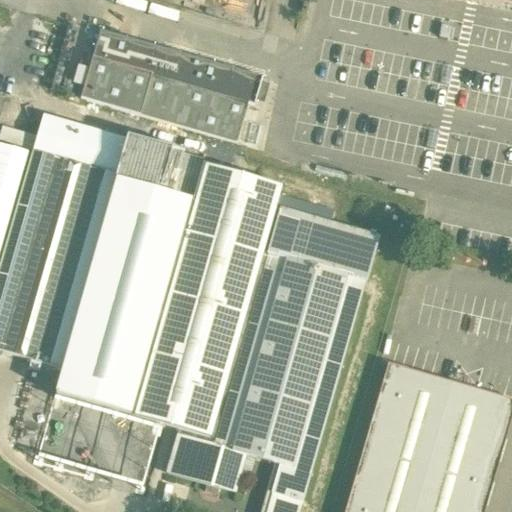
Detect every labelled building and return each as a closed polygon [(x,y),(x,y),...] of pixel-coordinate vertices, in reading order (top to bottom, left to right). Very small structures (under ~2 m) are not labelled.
[(100,34),(92,60),(248,105),(248,106),(254,107),(262,80),(100,34)] [(236,146),(243,122),(260,127),(264,111),(257,108),(254,107),(248,106),(248,105),(92,60),(81,101),(236,146)] [(74,87),(74,70),(64,70),(64,87),(74,87)] [(43,120),(0,270),(0,355),(61,373),(61,372),(60,372),(115,182),(124,150),(127,141),(43,120)] [(127,141),(124,150),(115,182),(192,204),(203,167),(204,161),(127,141)] [(282,189),(203,167),(192,204),(131,420),(159,428),(179,433),(167,475),(207,486),(205,493),(216,497),(218,489),(234,494),(245,458),(280,468),(267,511),(300,511),(365,285),(366,285),(379,240),(300,217),(303,205),(279,198),(282,189)] [(131,420),(192,204),(115,182),(60,372),(61,372),(61,373),(54,397),(37,463),(141,493),(159,428),(131,420)] [(484,511),(511,419),(511,403),(388,367),(345,511),(484,511)]
